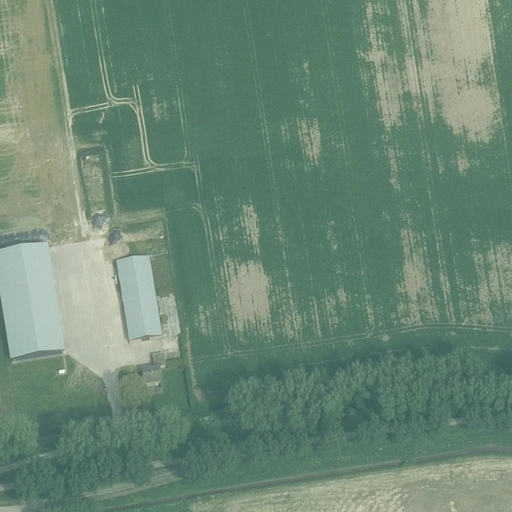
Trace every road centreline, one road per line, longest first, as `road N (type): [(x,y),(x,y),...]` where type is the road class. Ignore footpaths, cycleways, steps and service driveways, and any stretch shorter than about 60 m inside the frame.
road 1 (unclassified): [(0,471),(119,437),(222,440),(256,450)]
road 2 (unclassified): [(256,450),(0,488)]
road 3 (unclassified): [(511,420),(256,450)]
